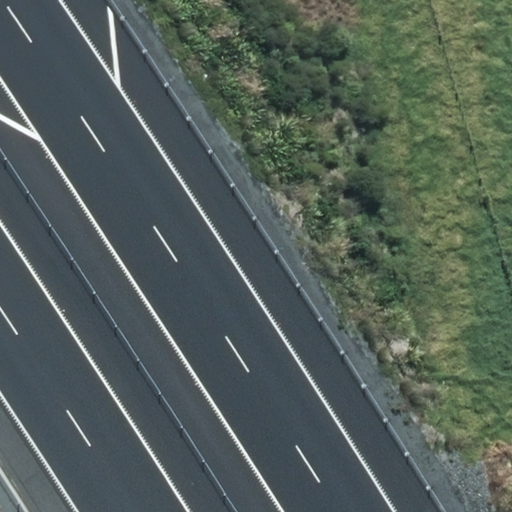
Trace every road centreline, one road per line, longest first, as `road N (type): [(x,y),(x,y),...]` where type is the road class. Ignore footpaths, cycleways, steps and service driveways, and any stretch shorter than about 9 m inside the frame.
road 1 (motorway): [(0,1),(328,511)]
road 2 (motorway): [(134,511),(0,299)]
